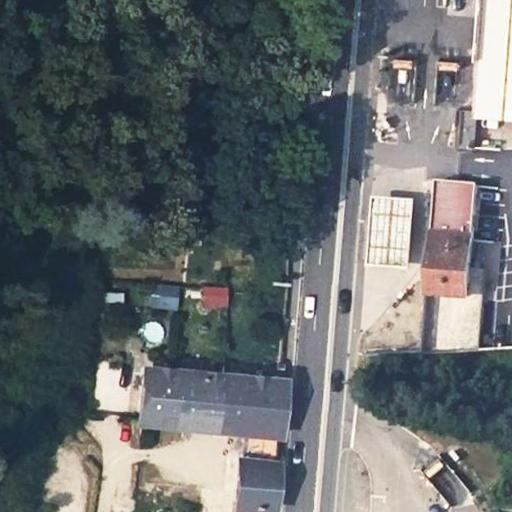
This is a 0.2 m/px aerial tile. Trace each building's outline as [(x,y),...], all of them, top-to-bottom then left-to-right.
[(511,115),(511,0),(488,0),(480,113),(511,115)] [(434,235),(473,238),(478,186),(438,183),(434,235)] [(413,269),(417,203),(392,201),(377,200),(373,266),(388,267),(413,269)] [(471,267),(473,238),(434,235),(425,353),(480,350),(483,299),(485,269),(471,267)] [(152,283),(150,306),(177,308),(178,285),(152,283)] [(257,511),(267,386),(136,375),(129,426),(232,434),(227,511),(257,511)] [(511,496),(494,495),(493,510),(511,511),(511,496)]
